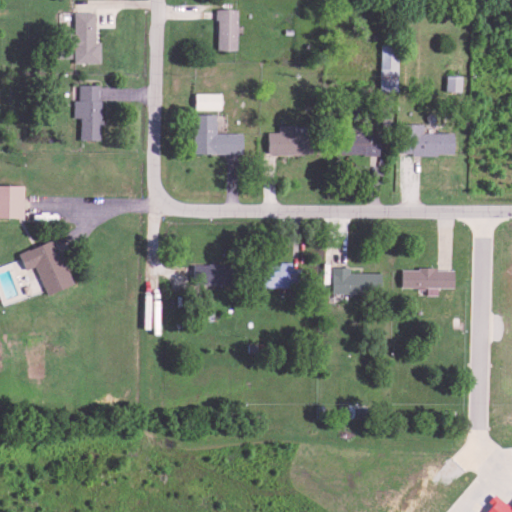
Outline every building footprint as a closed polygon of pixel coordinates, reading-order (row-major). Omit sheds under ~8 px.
[(234,6),(214,6),(213,47),(233,48),(234,6)] [(71,60),(97,59),(97,39),(92,39),(91,9),(71,9),(71,31),(58,31),(58,46),(71,46),(71,60)] [(444,88),(458,89),(459,74),(445,73),(444,88)] [(78,137),(97,137),(98,82),(74,82),(74,115),(78,115),(78,137)] [(217,90),(191,90),(190,107),(217,107),(217,90)] [(190,150),(239,151),(239,130),(213,130),(214,112),(191,112),(190,150)] [(358,121),(344,121),(343,151),(375,152),(376,131),(358,131),(358,121)] [(450,130),(421,130),(420,121),(395,121),(395,152),(451,151),(450,130)] [(275,130),(264,130),(264,151),(309,152),(309,130),(291,129),(291,123),(276,122),(275,130)] [(18,183),(0,182),(0,215),(17,216),(18,183)] [(70,280),(51,236),(14,251),(21,267),(32,263),(44,291),(70,280)] [(232,261),(198,262),(199,283),(233,281),(232,261)] [(298,285),(298,266),(289,266),(289,262),(259,261),(259,284),(298,285)] [(346,269),(346,265),(328,264),(327,290),(378,291),(378,270),(346,269)] [(451,284),(450,265),(398,266),(399,285),(424,284),(424,291),(434,291),(434,284),(451,284)] [(511,511),(511,500),(509,504),(495,493),(479,511),(511,511)]
